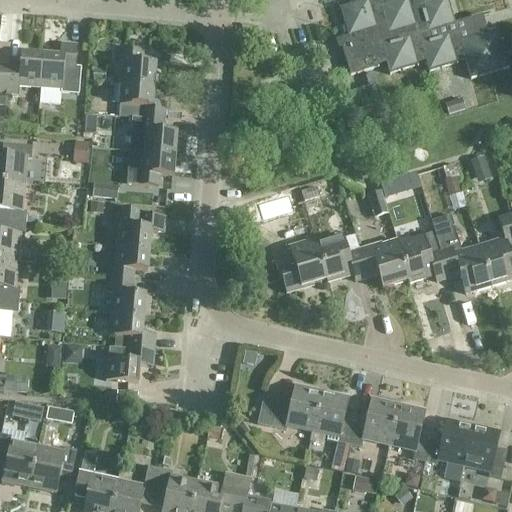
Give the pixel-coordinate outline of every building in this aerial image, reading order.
[(339,40),(350,77),(378,69),(378,66),(386,64),(390,76),(418,68),(417,64),(425,62),(429,74),(457,66),(456,62),(464,60),(471,81),(508,69),(497,32),(488,35),(482,16),(456,24),(448,0),(356,0),(358,4),(339,10),(347,37),(339,40)] [(76,67),(77,47),(60,45),(59,58),(43,57),(40,90),(62,91),(62,95),(79,96),(80,68),(76,67)] [(154,87),(156,65),(142,64),(143,52),(117,50),(116,63),(123,63),(121,85),(154,87)] [(40,90),(43,57),(20,55),(19,69),(8,68),(6,94),(18,95),(19,88),(40,90)] [(0,93),(6,94),(8,68),(0,67),(0,93)] [(92,81),(104,82),(105,72),(93,71),(92,81)] [(153,104),(154,87),(121,85),(119,118),(164,121),(165,105),(153,104)] [(465,112),(461,100),(444,105),(447,117),(465,112)] [(85,117),(84,135),(96,136),(97,118),(85,117)] [(163,133),(164,121),(119,118),(118,118),(132,119),(129,152),(175,156),(177,134),(163,133)] [(72,164),(86,165),(88,145),(75,143),(72,164)] [(31,161),(32,148),(3,146),(2,157),(0,156),(0,184),(25,187),(27,160),(31,161)] [(173,178),(175,156),(129,152),(126,186),(159,189),(160,177),(173,178)] [(483,158),(469,163),(473,174),(487,169),(483,158)] [(444,183),(449,198),(461,195),(456,179),(458,178),(455,166),(443,169),(447,182),(444,183)] [(397,198),(392,181),(380,185),(385,201),(397,198)] [(39,227),(40,219),(26,218),(27,213),(23,212),(25,187),(0,184),(0,223),(25,225),(39,227)] [(118,188),(94,185),(92,198),(117,201),(118,188)] [(304,205),(299,189),(281,194),(286,211),(304,205)] [(319,199),(316,189),(301,193),(304,203),(319,199)] [(388,215),(381,192),(367,197),(374,220),(388,215)] [(287,215),(282,199),(259,206),(263,222),(287,215)] [(89,215),(102,216),(103,205),(90,203),(89,215)] [(163,235),(165,218),(143,217),(144,212),(113,209),(111,227),(118,227),(117,248),(149,251),(151,234),(163,235)] [(511,262),(507,247),(511,245),(511,223),(510,216),(498,220),(504,241),(479,248),(491,288),(511,281),(511,262)] [(491,288),(479,248),(461,254),(451,217),(431,223),(434,234),(448,280),(459,277),(465,296),(491,288)] [(24,238),(25,225),(0,223),(0,261),(18,264),(20,237),(24,238)] [(436,284),(448,280),(434,234),(398,245),(408,282),(409,285),(434,277),(436,284)] [(367,280),(355,242),(354,237),(343,241),(342,236),(316,244),(326,281),(327,284),(353,277),(355,283),(367,280)] [(408,282),(398,245),(397,242),(382,246),(381,245),(369,248),(366,238),(355,242),(367,280),(378,276),(382,290),(408,282)] [(326,281),(316,244),(316,241),(289,249),(290,254),(273,259),(279,280),(282,279),(286,295),(313,287),(313,285),(326,281)] [(147,273),(149,251),(117,248),(115,269),(108,269),(107,281),(133,283),(134,272),(147,273)] [(16,289),(18,264),(0,261),(0,300),(19,302),(20,290),(16,289)] [(71,274),(82,275),(83,262),(72,261),(71,274)] [(132,295),(133,283),(107,281),(105,294),(113,294),(111,315),(144,318),(145,296),(132,295)] [(0,313),(18,315),(19,302),(0,300),(0,313)] [(142,335),(144,318),(111,315),(109,337),(128,339),(127,350),(154,352),(155,336),(142,335)] [(46,354),(60,355),(60,348),(46,347),(46,354)] [(154,352),(127,350),(127,351),(109,349),(108,360),(107,360),(105,383),(138,385),(139,368),(152,369),(154,352)] [(27,378),(4,376),(3,394),(26,395),(27,378)] [(312,434),(322,393),(295,387),(291,404),(264,397),(257,426),(286,432),(286,428),(312,434)] [(138,394),(117,392),(116,404),(137,406),(138,394)] [(345,416),(348,400),(322,393),(312,434),(328,438),(327,442),(337,444),(349,447),(356,418),(345,416)] [(389,447),(398,407),(371,401),(367,420),(356,418),(349,447),(361,449),(363,441),(389,447)] [(24,421),(28,407),(15,405),(12,419),(24,421)] [(425,464),(431,435),(420,433),(425,413),(398,407),(389,447),(414,453),(412,461),(425,464)] [(56,424),(58,411),(48,409),(45,422),(56,424)] [(120,425),(129,426),(130,414),(116,413),(115,419),(120,425)] [(463,469),(473,428),(446,422),(442,438),(431,435),(425,464),(437,467),(438,463),(463,469)] [(223,430),(208,427),(205,438),(220,442),(223,430)] [(500,481),(507,452),(495,450),(499,434),(473,428),(463,469),(489,474),(488,478),(500,481)] [(29,489),(38,448),(12,442),(13,439),(1,436),(0,439),(0,465),(6,467),(2,485),(14,488),(14,486),(29,489)] [(38,448),(29,489),(55,495),(59,479),(70,481),(76,452),(64,450),(63,454),(38,448)] [(111,511),(118,483),(92,477),(97,457),(85,454),(73,505),(84,508),(83,511),(111,511)] [(342,474),(345,460),(334,457),(331,471),(342,474)] [(344,473),(357,475),(359,466),(346,463),(344,473)] [(152,508),(160,471),(148,468),(144,488),(118,483),(111,511),(139,511),(141,505),(152,508)] [(303,477),(316,479),(318,472),(305,469),(303,477)] [(190,511),(197,483),(171,478),(172,474),(160,471),(152,508),(163,510),(162,511),(190,511)] [(249,490),(251,480),(226,474),(223,489),(197,483),(190,511),(242,511),(246,498),(247,498),(249,490)] [(404,487),(416,490),(419,477),(411,475),(406,478),(404,487)] [(378,483),(355,478),(353,487),(352,492),(374,497),(377,486),(378,483)] [(397,495),(404,506),(412,500),(404,490),(397,495)] [(481,502),(494,505),(496,492),(488,490),(483,494),(481,502)] [(270,502),(247,498),(246,498),(242,511),(295,511),(296,511),(270,506),(270,502)]
